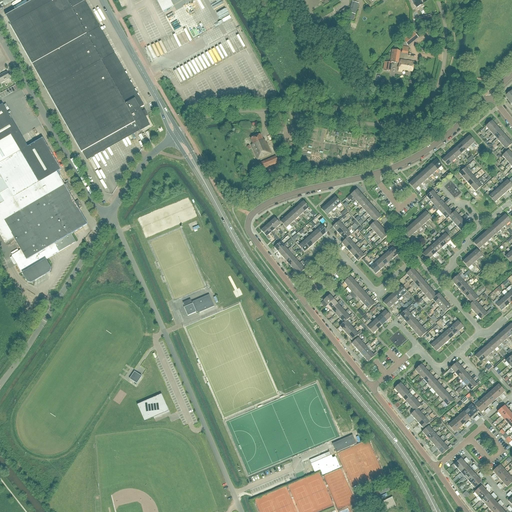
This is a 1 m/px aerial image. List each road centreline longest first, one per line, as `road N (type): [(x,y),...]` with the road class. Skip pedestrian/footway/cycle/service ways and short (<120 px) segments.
road 1 (secondary): [(435,510),(401,450),(250,265),(208,189)]
road 2 (unclassified): [(179,132),(236,110),(373,124),(406,118),(424,106),(441,73),(437,0)]
road 3 (unclassified): [(241,511),(109,215)]
road 4 (residential): [(300,298),(248,232),(249,216),(294,192),(374,173)]
road 5 (unclassified): [(109,215),(95,207),(0,36)]
road 6 (unclassified): [(0,385),(109,215)]
road 7 (residential): [(374,173),(430,147),(492,98)]
